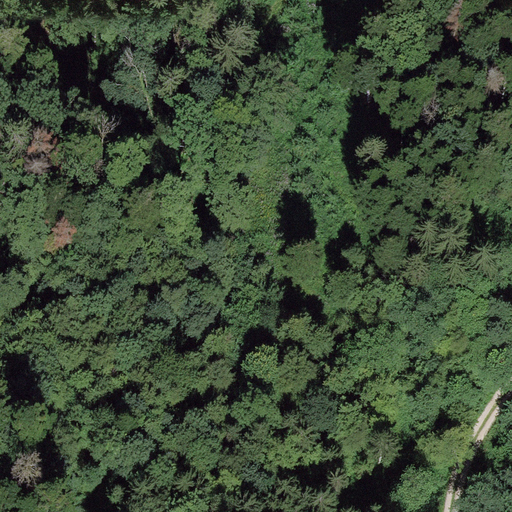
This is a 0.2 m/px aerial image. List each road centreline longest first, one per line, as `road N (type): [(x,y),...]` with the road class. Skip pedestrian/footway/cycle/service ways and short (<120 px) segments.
road 1 (track): [(429,511),(361,351),(284,263),(268,155),(265,31)]
road 2 (track): [(225,75),(107,134),(0,165)]
road 3 (track): [(454,511),(468,451),(511,386)]
